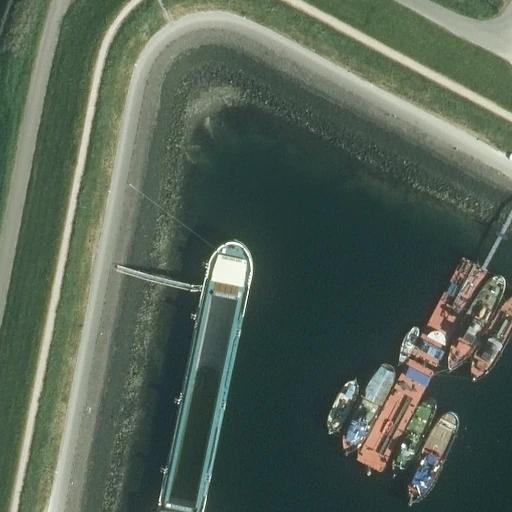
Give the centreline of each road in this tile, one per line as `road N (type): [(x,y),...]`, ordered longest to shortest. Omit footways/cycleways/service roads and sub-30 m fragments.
road 1 (unclassified): [(52,511),(141,66),(158,40),(195,21),(230,21),(511,168)]
road 2 (unclassified): [(0,286),(60,0)]
